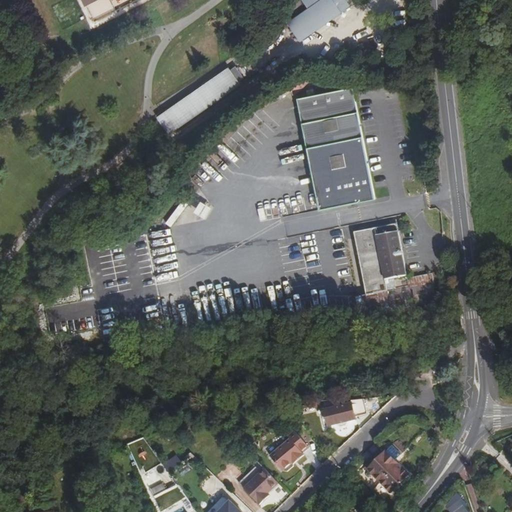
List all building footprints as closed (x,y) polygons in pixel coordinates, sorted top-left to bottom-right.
[(83,0),(91,16),(111,7),(108,0),(83,0)] [(289,23),(300,39),(341,11),(344,14),(353,8),(346,0),(304,0),(303,1),(309,9),(289,23)] [(229,69),(160,117),(171,134),(240,86),(239,83),(244,79),(237,69),(231,73),(229,69)] [(356,194),(358,203),(376,199),(356,96),(354,89),(299,99),(321,210),(341,206),(340,198),(356,194)] [(340,198),(341,206),(358,203),(356,194),(340,198)] [(203,201),(196,211),(207,218),(213,208),(203,201)] [(398,225),(356,233),(368,296),(357,298),(359,311),(360,320),(394,321),(425,315),(425,314),(433,312),(436,303),(432,274),(407,280),(398,225)] [(103,323),(85,327),(88,342),(91,341),(93,352),(95,351),(96,356),(110,353),(103,323)] [(329,426),(337,424),(337,422),(347,419),(348,421),(357,419),(356,415),(367,413),(363,399),(352,401),(353,403),(325,409),(329,426)] [(271,455),(284,470),(285,470),(286,470),(289,470),(294,466),(295,463),(305,454),(304,453),(310,447),(296,430),(289,436),(291,439),(271,455)] [(129,443),(139,475),(158,469),(148,437),(129,443)] [(387,453),(377,462),(369,470),(381,482),(391,493),(409,475),(387,453)] [(176,468),(182,475),(197,461),(191,454),(176,468)] [(240,482),(245,487),(266,467),(262,463),(240,482)] [(271,494),(269,492),(267,491),(270,488),(273,489),(280,482),(266,467),(245,487),(261,504),(271,494)] [(367,496),(371,493),(365,487),(361,491),(367,496)] [(469,511),(461,495),(447,501),(451,511),(469,511)] [(239,511),(229,502),(219,511),(239,511)]
